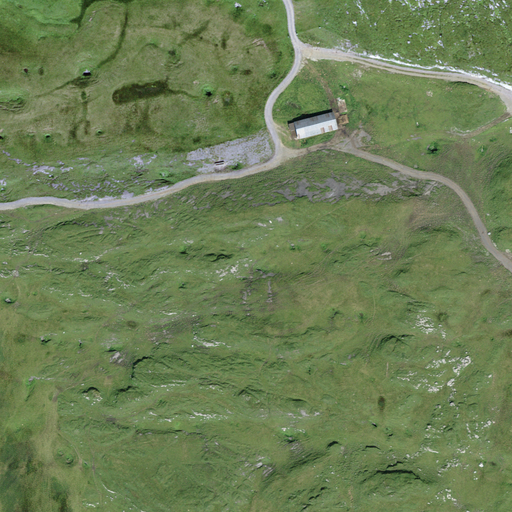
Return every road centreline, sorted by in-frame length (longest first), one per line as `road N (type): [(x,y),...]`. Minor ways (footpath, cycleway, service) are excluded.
road 1 (track): [(0,206),(142,200),(340,146),(452,185),(511,268)]
road 2 (track): [(511,96),(478,80),(299,46),(286,0)]
road 3 (track): [(511,114),(470,135),(340,146)]
road 4 (track): [(283,158),(269,110),(297,67),(299,46)]
